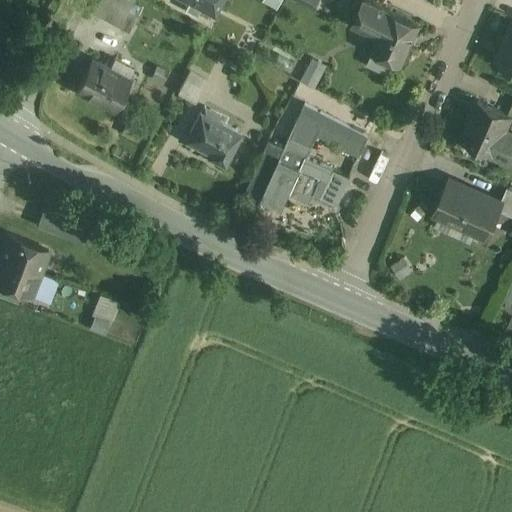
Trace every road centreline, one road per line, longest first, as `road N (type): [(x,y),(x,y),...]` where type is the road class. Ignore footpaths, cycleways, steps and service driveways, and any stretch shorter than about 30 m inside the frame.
road 1 (tertiary): [(342,300),(9,133)]
road 2 (residential): [(342,300),(481,0)]
road 3 (tertiary): [(511,374),(342,300)]
road 4 (residential): [(84,0),(9,133)]
